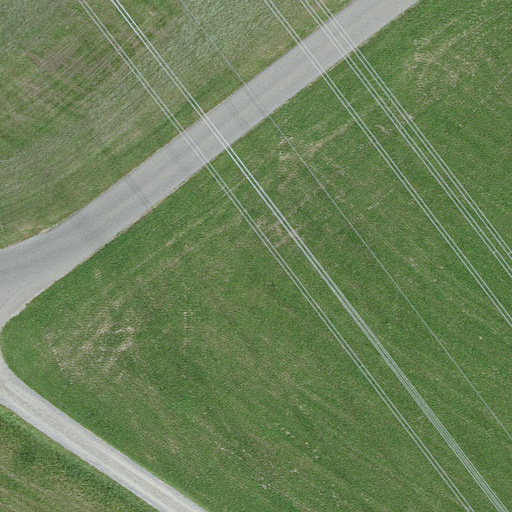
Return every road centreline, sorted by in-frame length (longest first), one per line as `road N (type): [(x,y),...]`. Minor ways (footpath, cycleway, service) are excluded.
road 1 (residential): [(388,0),(107,216),(0,278)]
road 2 (track): [(191,511),(0,378)]
